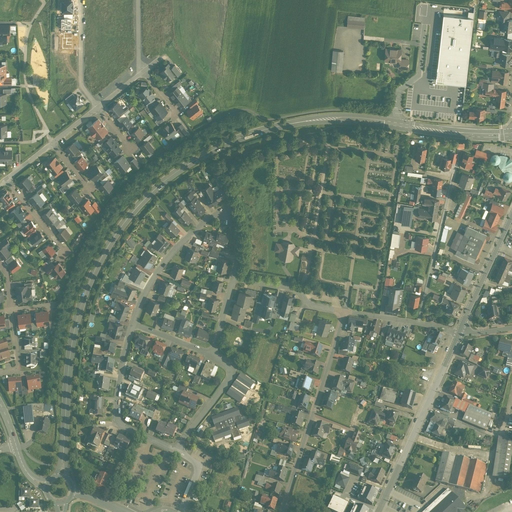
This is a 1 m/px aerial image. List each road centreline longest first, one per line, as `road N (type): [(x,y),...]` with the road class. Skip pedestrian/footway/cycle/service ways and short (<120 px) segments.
road 1 (secondary): [(395,124),(333,118),(267,128),(203,154),(150,192),(118,228),(83,294),(69,353),(60,476)]
road 2 (residential): [(132,323),(167,258),(217,211),(237,221),(233,278)]
road 3 (residential): [(344,312),(281,511)]
road 4 (tertiary): [(458,332),(378,511)]
road 5 (residential): [(418,323),(451,175),(427,171)]
road 6 (residential): [(176,452),(118,422),(132,323)]
road 7 (tertiary): [(511,214),(458,332)]
road 8 (residential): [(210,355),(230,375),(176,452)]
